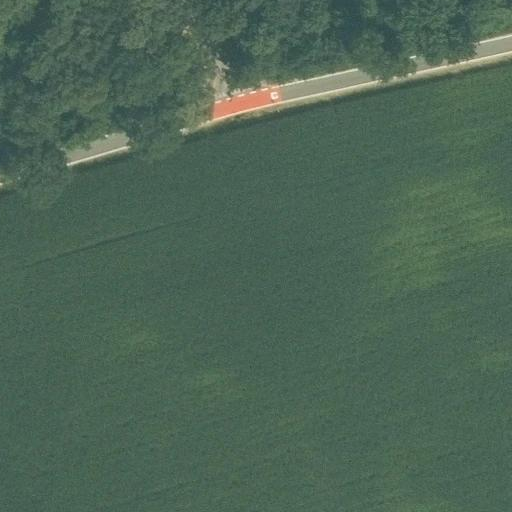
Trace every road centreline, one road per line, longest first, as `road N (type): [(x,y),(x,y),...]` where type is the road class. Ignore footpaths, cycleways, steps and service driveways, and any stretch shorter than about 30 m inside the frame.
road 1 (unclassified): [(243,106),(511,46)]
road 2 (unclassified): [(0,174),(243,106)]
road 3 (residential): [(179,0),(243,106)]
